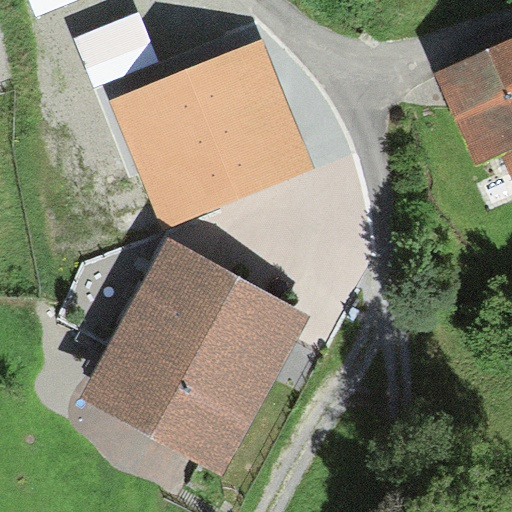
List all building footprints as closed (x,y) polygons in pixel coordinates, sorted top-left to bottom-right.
[(56,0),(62,15),(104,0),(56,0)] [(95,98),(161,73),(142,24),(76,49),(95,98)] [(185,205),(285,168),(240,48),(141,84),(185,205)] [(511,149),(511,48),(449,83),(492,160),(511,149)] [(283,315),(172,258),(107,383),(218,440),(283,315)]
